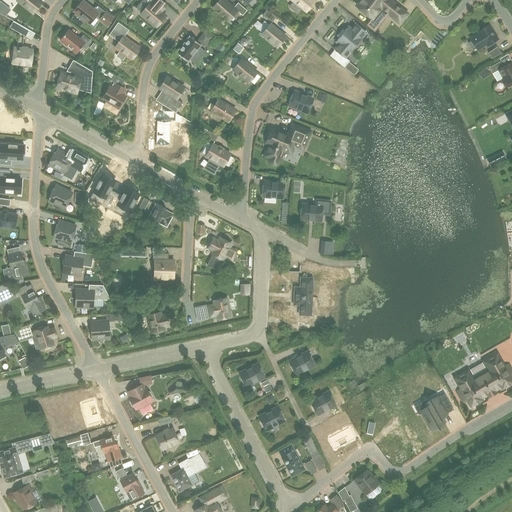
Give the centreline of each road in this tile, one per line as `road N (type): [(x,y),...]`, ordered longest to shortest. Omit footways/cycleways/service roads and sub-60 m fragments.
road 1 (residential): [(38,107),(33,238),(94,369)]
road 2 (residential): [(511,403),(399,474),(370,451),(358,454),(288,505)]
road 3 (residential): [(236,215),(255,100),(335,0)]
road 4 (residential): [(199,0),(145,80),(138,164)]
road 5 (residential): [(288,505),(203,347)]
road 6 (residential): [(177,511),(94,369)]
road 7 (residential): [(203,347),(256,330),(266,233)]
